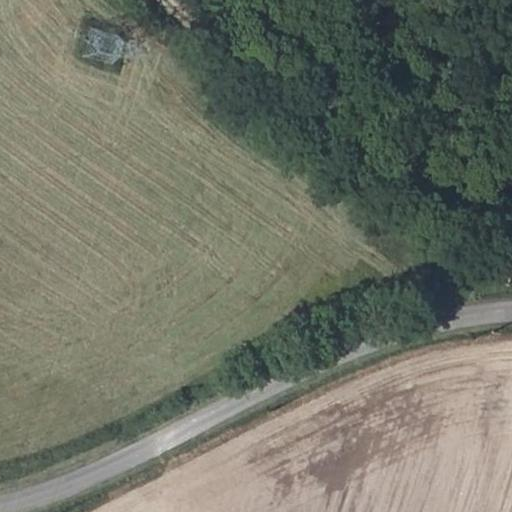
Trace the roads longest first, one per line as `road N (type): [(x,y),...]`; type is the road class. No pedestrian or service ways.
road 1 (unclassified): [(511,308),(457,313),(362,342),(121,461),(0,503)]
road 2 (track): [(511,250),(161,0)]
